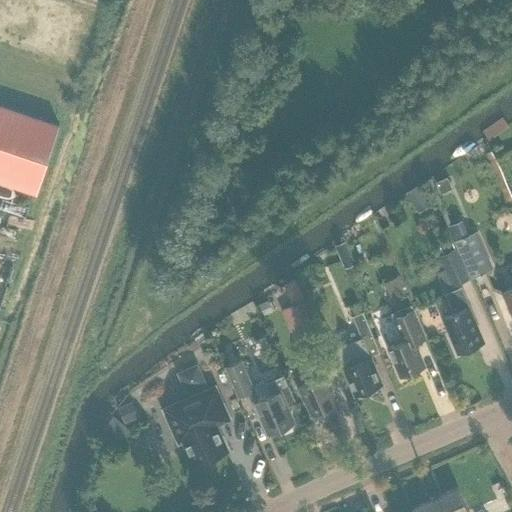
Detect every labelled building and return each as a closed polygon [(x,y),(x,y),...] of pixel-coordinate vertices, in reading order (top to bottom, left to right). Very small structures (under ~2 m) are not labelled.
[(0,183),(37,196),(60,126),(0,106),(0,183)] [(494,124),(482,131),(488,141),(509,128),(502,118),(500,120),(494,124)] [(491,151),(485,154),(508,205),(511,203),(511,196),(499,168),(491,151)] [(441,179),(435,182),(440,194),(452,189),(447,177),(444,178),(441,179)] [(418,186),(405,193),(418,213),(430,206),(418,186)] [(417,225),(417,229),(421,233),(426,233),(430,230),(429,224),(426,220),(425,220),(424,220),(421,220),(417,225)] [(492,268),(476,232),(468,236),(461,220),(447,226),(470,278),(492,268)] [(468,279),(455,249),(438,256),(444,270),(436,273),(444,290),(468,279)] [(345,255),(339,258),(344,269),(354,265),(349,254),(348,254),(345,255)] [(511,268),(510,269),(511,272),(511,288),(502,293),(511,315),(511,268)] [(391,302),(405,297),(397,277),(383,283),(391,302)] [(470,350),(473,347),(483,343),(474,321),(475,321),(469,307),(470,307),(461,287),(447,293),(455,312),(442,317),(450,336),(451,336),(458,353),(461,352),(465,352),(470,350)] [(303,301),(290,306),(290,307),(295,317),(303,338),(316,333),(316,332),(307,312),(303,301)] [(412,374),(414,371),(424,367),(413,338),(423,334),(412,307),(392,315),(403,341),(388,347),(400,377),(404,376),(407,376),(412,374)] [(344,369),(356,396),(381,385),(370,357),(379,353),(362,313),(353,317),(362,341),(350,346),(349,344),(335,350),(343,369),(344,369)] [(187,386),(208,376),(198,356),(178,365),(187,386)] [(241,360),(224,367),(237,398),(254,391),(241,360)] [(306,401),(313,417),(337,407),(330,391),(333,390),(326,374),(325,375),(321,364),(310,369),(314,380),(297,387),(304,402),(306,401)] [(271,394),(255,401),(257,408),(269,434),(273,432),(275,434),(282,431),(282,428),(293,423),(286,407),(294,403),(283,377),(267,384),(271,394)] [(231,419),(216,386),(162,409),(178,445),(184,442),(195,466),(227,452),(215,426),(231,419)] [(124,405),(118,408),(125,423),(139,417),(132,402),(129,403),(124,405)] [(106,423),(99,431),(102,434),(118,447),(131,431),(119,421),(112,415),(106,423)] [(467,511),(457,488),(435,497),(441,511),(467,511)] [(414,511),(441,511),(435,497),(413,507),(414,511)]
